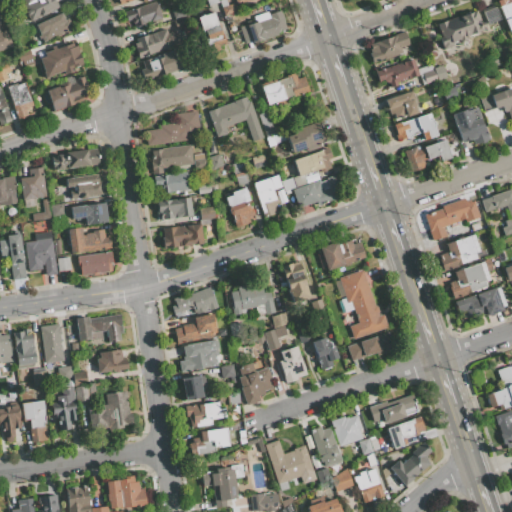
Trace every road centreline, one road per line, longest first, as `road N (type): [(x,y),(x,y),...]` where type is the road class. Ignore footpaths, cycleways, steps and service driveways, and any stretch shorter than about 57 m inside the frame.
road 1 (residential): [(94,0),(117,76),(115,114),(170,511)]
road 2 (residential): [(0,150),(424,0)]
road 3 (residential): [(141,287),(511,156)]
road 4 (residential): [(263,417),(511,331)]
road 5 (residential): [(0,473),(161,447)]
road 6 (residential): [(0,307),(141,287)]
